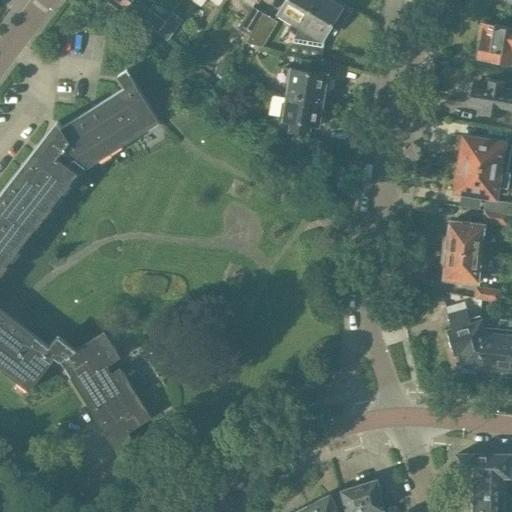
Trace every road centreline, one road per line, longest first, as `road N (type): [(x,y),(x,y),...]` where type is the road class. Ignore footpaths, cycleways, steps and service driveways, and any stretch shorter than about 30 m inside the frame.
road 1 (residential): [(400,415),(374,341),(369,281),(414,0)]
road 2 (residential): [(172,511),(305,439),(400,415)]
road 3 (unknown): [(0,158),(39,106),(36,67),(9,49)]
